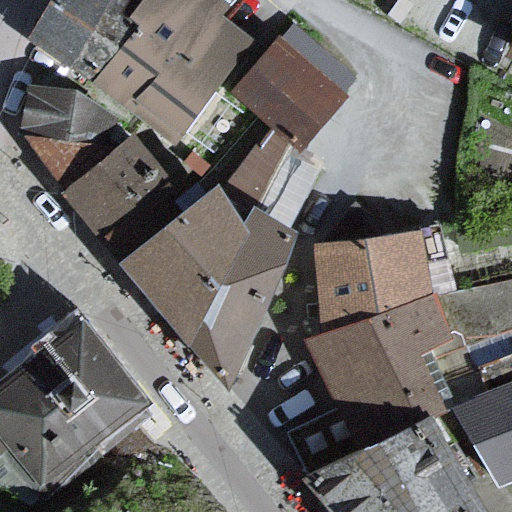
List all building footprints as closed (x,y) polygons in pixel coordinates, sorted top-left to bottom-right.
[(148,28),(140,20),(153,0),(57,0),(36,40),(97,84),(148,28)] [(97,84),(132,111),(218,15),(226,3),(228,0),(153,0),(140,20),(148,28),(97,84)] [(251,39),(218,15),(132,111),(157,129),(173,140),(251,39)] [(344,94),(281,41),(238,91),(301,145),(344,94)] [(78,93),(33,88),(31,136),(111,140),(114,125),(116,118),(78,93)] [(111,140),(31,136),(75,190),(123,152),(111,140)] [(274,136),(224,193),(246,224),(252,212),(286,228),(318,169),(274,136)] [(70,194),(83,211),(125,264),(198,206),(137,141),(123,152),(75,190),(70,194)] [(191,339),(246,224),(224,193),(219,188),(198,206),(125,264),(133,273),(191,339)] [(246,224),(191,339),(227,382),(299,234),(286,228),(252,212),(246,224)] [(321,247),(327,306),(330,337),(439,297),(452,294),(436,229),(321,247)] [(452,413),(461,409),(511,388),(511,282),(452,294),(439,297),(452,339),(427,351),(452,413)] [(310,343),(330,380),(370,453),(437,421),(452,413),(427,351),(452,339),(439,297),(330,337),(310,343)] [(82,321),(0,390),(0,434),(12,448),(46,489),(112,433),(150,400),(82,321)] [(511,388),(461,409),(499,482),(511,477),(511,388)] [(311,482),(337,511),(483,511),(437,421),(370,453),(311,482)] [(0,451),(12,448),(0,434),(0,451)]
